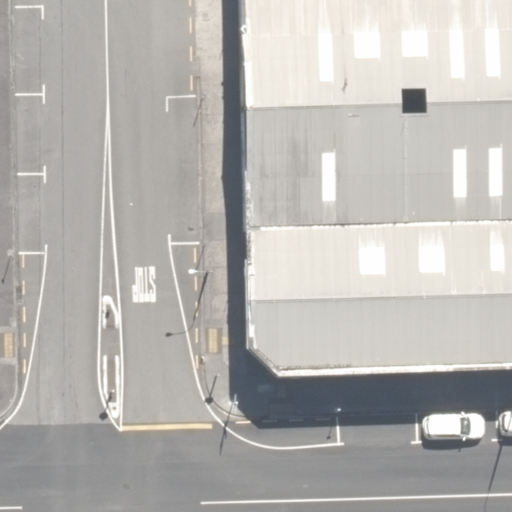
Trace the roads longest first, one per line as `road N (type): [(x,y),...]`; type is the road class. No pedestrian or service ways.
road 1 (residential): [(109,0),(113,505)]
road 2 (residential): [(113,505),(511,494)]
